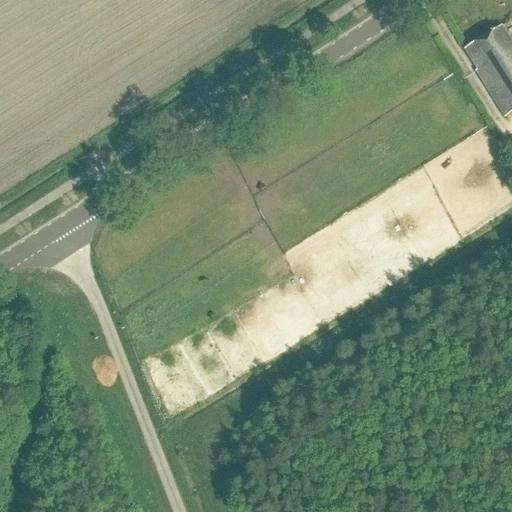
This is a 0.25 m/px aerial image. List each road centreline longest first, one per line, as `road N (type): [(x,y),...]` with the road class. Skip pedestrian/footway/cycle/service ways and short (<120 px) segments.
road 1 (tertiary): [(61,225),(415,0)]
road 2 (unclassified): [(61,225),(179,511)]
